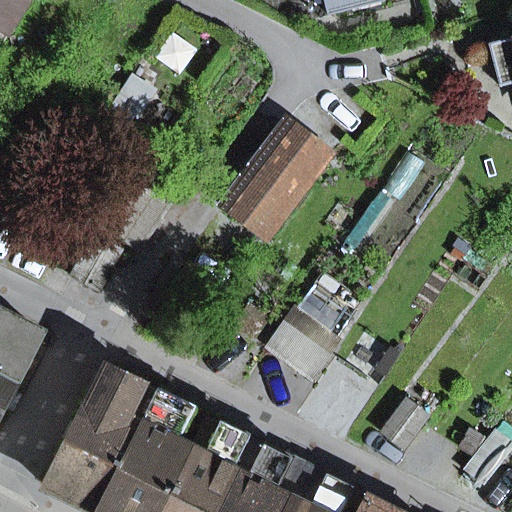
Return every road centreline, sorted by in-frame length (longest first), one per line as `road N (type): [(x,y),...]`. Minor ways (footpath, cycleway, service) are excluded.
road 1 (residential): [(187,0),(310,68),(376,63)]
road 2 (residential): [(94,331),(8,511)]
